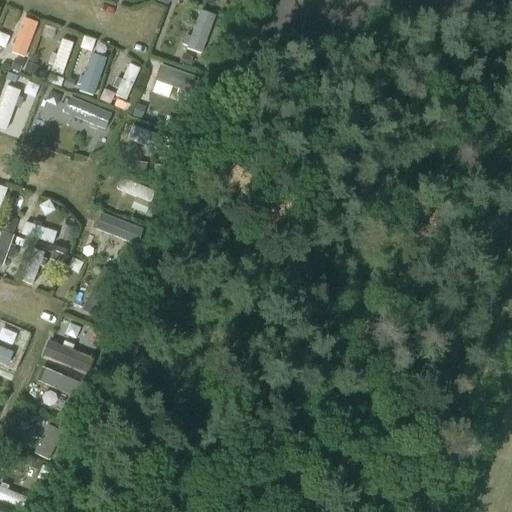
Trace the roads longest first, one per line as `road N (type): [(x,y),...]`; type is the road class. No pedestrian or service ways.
road 1 (track): [(511,161),(480,166),(319,411),(288,511)]
road 2 (track): [(0,302),(40,317),(0,419)]
road 3 (unknown): [(75,0),(135,30),(165,72)]
